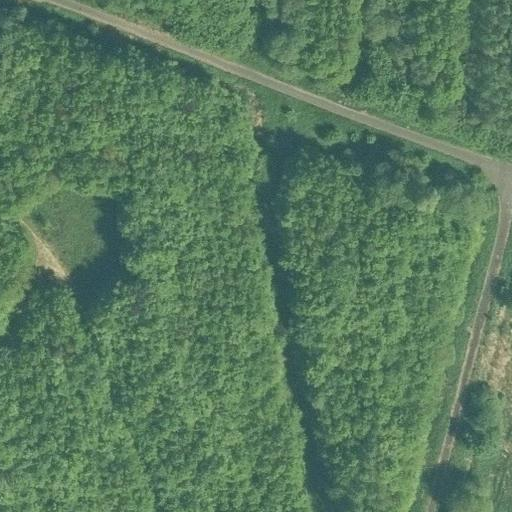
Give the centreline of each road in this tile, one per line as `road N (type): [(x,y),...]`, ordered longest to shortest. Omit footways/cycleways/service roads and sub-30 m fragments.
road 1 (unclassified): [(47,0),(511,170)]
road 2 (unclassified): [(429,511),(511,191)]
